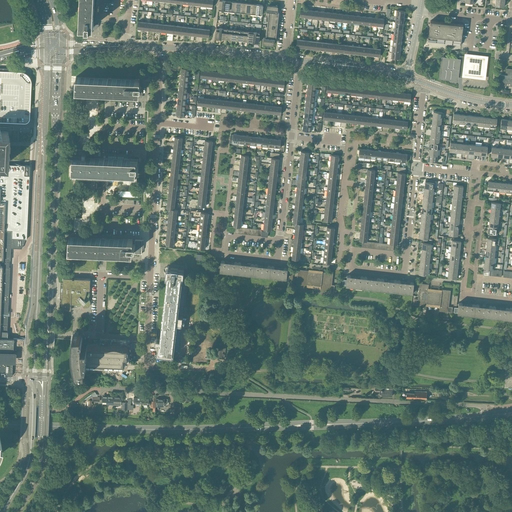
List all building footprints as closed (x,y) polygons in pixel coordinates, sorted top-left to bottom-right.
[(79,26),(83,26),(86,26),(85,26),(85,27),(87,27),(89,27),(89,28),(90,28),(90,29),(91,29),(92,29),(93,29),(94,29),(95,29),(96,29),(96,28),(97,28),(97,24),(95,24),(96,19),(93,19),(94,0),(80,0),(80,21),(79,26)] [(279,16),(279,12),(278,12),(278,10),(277,10),(278,6),(268,5),(267,8),(267,11),(269,11),(269,15),(279,16)] [(277,25),(279,16),(269,15),(268,24),(277,25)] [(463,24),(450,23),(430,21),(428,41),(429,38),(461,42),(460,45),(461,45),(463,24)] [(276,35),(277,25),(268,24),(266,34),(276,35)] [(276,39),(276,35),(266,34),(266,38),(264,37),(264,40),(263,43),(273,44),(274,41),(275,41),(275,39),(276,39)] [(459,60),(453,59),(445,58),(442,60),(441,76),(442,78),(455,79),(457,77),(460,77),(462,77),(462,76),(482,78),(484,77),(486,58),(485,56),(468,54),(465,56),(459,55),(459,60)] [(511,68),(506,68),(506,72),(508,73),(508,75),(500,75),(499,84),(501,84),(507,85),(507,83),(508,83),(510,83),(510,85),(511,85),(511,68)] [(0,375),(10,375),(12,376),(13,363),(15,363),(16,352),(13,351),(14,339),(13,339),(9,339),(7,338),(3,338),(3,333),(9,333),(9,325),(7,325),(7,324),(8,324),(7,324),(7,323),(8,313),(8,307),(8,303),(10,267),(9,267),(9,260),(10,260),(10,248),(21,248),(25,239),(26,239),(29,165),(6,164),(0,163),(0,121),(1,122),(14,122),(19,123),(24,123),(25,123),(26,122),(27,122),(28,121),(28,120),(29,120),(29,119),(29,114),(30,110),(29,102),(31,80),(30,78),(29,77),(28,76),(28,75),(27,74),(25,73),(24,72),(23,72),(22,72),(21,71),(20,71),(19,71),(17,71),(16,71),(14,71),(13,71),(10,71),(5,71),(4,71),(2,71),(1,71),(0,70),(0,375)] [(134,93),(136,93),(136,96),(142,97),(142,93),(142,87),(140,87),(140,83),(139,83),(140,79),(76,77),(75,91),(76,91),(76,90),(132,93),(134,93)] [(232,142),(238,143),(239,135),(233,134),(231,134),(230,142),(232,143),(232,142)] [(129,159),(128,159),(72,157),(72,171),(136,173),(136,167),(137,167),(137,163),(136,163),(136,162),(139,162),(139,158),(139,157),(139,156),(138,156),(138,155),(137,155),(136,155),(135,156),(134,156),(134,157),(129,157),(129,159)] [(127,253),(128,253),(129,253),(129,256),(135,256),(135,253),(134,253),(135,249),(142,249),(142,248),(143,248),(143,247),(144,245),(144,242),(143,241),(143,240),(142,240),(135,239),(135,240),(133,240),(133,239),(69,237),(68,250),(69,250),(127,253)] [(238,262),(221,261),(220,266),(220,271),(237,273),(238,262)] [(253,275),(254,264),(238,262),(237,273),(253,275)] [(253,275),(270,277),(271,266),(254,264),(253,275)] [(159,351),(172,352),(182,271),(176,270),(176,269),(172,269),(172,270),(170,270),(171,267),(167,266),(166,266),(166,267),(165,267),(164,268),(164,269),(164,270),(164,271),(165,271),(165,272),(166,272),(165,277),(167,277),(167,280),(159,351)] [(287,279),(288,268),(271,266),(270,277),(287,279)] [(298,269),(296,287),(307,289),(307,284),(321,286),(320,290),(331,291),(334,292),(335,285),(332,285),(333,273),(322,272),(322,273),(309,271),(309,270),(298,269)] [(363,287),(364,277),(347,275),(347,280),(346,285),(363,287)] [(63,277),(62,305),(62,306),(64,309),(71,309),(71,307),(75,307),(76,307),(77,306),(78,306),(82,304),(84,307),(86,307),(87,307),(88,307),(89,306),(90,306),(90,305),(90,304),(91,304),(91,303),(90,302),(90,301),(89,299),(89,298),(89,297),(89,296),(89,295),(90,294),(90,293),(89,293),(89,292),(88,291),(87,291),(87,289),(90,289),(90,285),(91,285),(91,284),(91,283),(90,283),(90,278),(74,278),(74,279),(72,279),(73,278),(63,277)] [(379,289),(380,278),(364,277),(363,287),(379,289)] [(396,291),(397,280),(380,278),(379,289),(396,291)] [(413,282),(397,280),(396,291),(412,293),(413,282)] [(414,299),(413,304),(417,305),(426,306),(427,303),(440,305),(439,311),(448,312),(452,312),(453,307),(449,306),(451,290),(442,289),(441,292),(428,290),(429,284),(420,283),(418,299),(414,299)] [(474,315),(475,304),(459,302),(458,308),(458,313),(474,315)] [(491,317),(492,306),(475,304),(474,315),(491,317)] [(507,318),(509,308),(492,306),(491,317),(507,318)] [(72,341),(72,343),(72,345),(72,348),(72,351),(72,353),(73,355),(73,358),(73,360),(74,363),(74,365),(75,367),(76,370),(76,372),(77,372),(85,371),(84,364),(86,364),(87,364),(87,363),(102,364),(124,365),(124,357),(128,357),(127,347),(128,347),(124,347),(123,347),(122,347),(121,346),(119,346),(118,345),(117,345),(115,345),(114,345),(113,345),(111,345),(110,346),(109,346),(108,346),(106,346),(105,346),(104,346),(102,346),(101,345),(99,345),(98,344),(96,344),(95,344),(94,344),(93,345),(92,345),(90,345),(89,345),(88,345),(87,345),(82,345),(82,337),(81,333),(73,334),(73,333),(72,336),(72,338),(72,339),(72,341)] [(225,358),(225,352),(226,344),(219,343),(217,357),(225,358)] [(114,396),(103,395),(102,401),(106,401),(106,404),(114,405),(114,396)] [(141,397),(141,403),(144,403),(144,406),(150,406),(150,400),(148,400),(149,398),(141,397)] [(168,399),(157,398),(156,406),(164,406),(164,403),(167,403),(168,399)]
